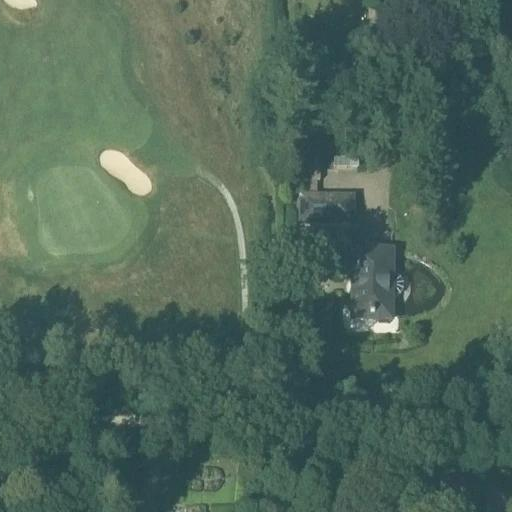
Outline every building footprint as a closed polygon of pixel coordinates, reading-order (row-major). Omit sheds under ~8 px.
[(382,11),(369,12),(370,25),(383,24),(382,11)] [(301,145),(301,184),(304,184),(304,195),(316,195),(316,184),(319,184),(319,145),(301,145)] [(301,200),(301,226),(351,227),(351,201),(301,200)] [(348,312),(348,313),(348,315),(349,316),(350,317),(351,318),(352,318),(352,322),(390,322),(390,299),(394,300),(399,297),(402,292),(402,286),(399,281),(394,279),(391,279),(391,257),(353,256),(353,308),(352,308),(351,309),(350,309),(349,310),(348,311),(348,312)] [(332,477),(330,497),(362,501),(364,480),(332,477)] [(441,482),(438,511),(464,511),(467,484),(441,482)] [(485,511),(511,511),(511,488),(488,486),(485,511)] [(403,506),(404,491),(390,490),(389,505),(403,506)]
